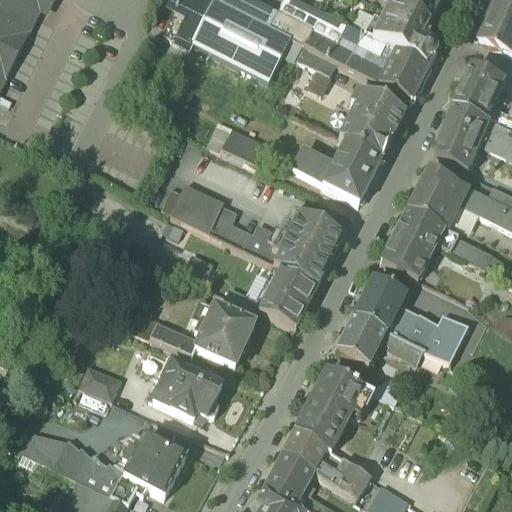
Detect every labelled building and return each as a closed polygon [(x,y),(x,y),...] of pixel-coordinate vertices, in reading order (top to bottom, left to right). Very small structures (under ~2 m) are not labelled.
[(0,0),(0,94),(39,18),(47,0),(0,0)] [(47,0),(39,18),(47,22),(57,0),(47,0)] [(174,18),(161,43),(189,57),(192,52),(213,9),(195,0),(173,0),(167,13),(173,16),(173,17),(174,18)] [(236,0),(217,0),(213,8),(267,36),(276,20),(236,0)] [(374,0),(372,5),(386,12),(391,2),(386,0),(374,0)] [(392,0),(391,2),(386,12),(387,12),(426,32),(442,0),(392,0)] [(511,5),(500,1),(479,49),(511,62),(511,5)] [(340,41),(344,32),(285,3),(277,18),(302,31),(312,36),(353,60),(353,61),(363,66),(383,77),(393,57),(383,52),(379,61),(358,50),(340,41)] [(213,8),(213,9),(192,52),(267,90),(289,47),(267,37),(267,36),(213,8)] [(424,37),(426,32),(387,12),(380,25),(372,21),(362,42),(383,52),(393,57),(428,75),(433,64),(433,63),(433,59),(432,56),(430,53),(423,49),(428,39),(424,37)] [(302,54),(311,36),(312,36),(302,31),(277,18),(276,20),(267,36),(267,37),(289,47),(302,54)] [(340,41),(358,50),(362,42),(344,32),(340,41)] [(353,60),(312,36),(311,36),(302,54),(303,54),(303,53),(331,69),(335,71),(355,81),(363,66),(353,61),(353,60)] [(358,50),(379,61),(383,52),(362,42),(358,50)] [(316,77),(329,84),(335,71),(331,69),(303,54),(302,54),(295,67),(316,77)] [(389,66),(383,77),(376,92),(410,109),(428,75),(393,57),(389,66)] [(355,81),(376,92),(383,77),(363,66),(355,81)] [(455,113),(486,127),(488,122),(492,115),(505,86),(473,71),(454,112),(455,113)] [(316,77),(304,102),(316,108),(329,84),(316,77)] [(343,149),(380,168),(389,150),(403,122),(356,97),(348,112),(353,115),(337,146),(343,149)] [(306,129),(316,108),(304,102),(293,123),(306,129)] [(481,154),(484,145),(491,129),(486,127),(455,113),(433,163),(469,179),(481,154)] [(502,135),(511,139),(511,113),(508,122),(502,135)] [(497,117),(492,115),(488,122),(493,125),(497,117)] [(493,125),(488,122),(486,127),(491,129),(502,135),(508,122),(497,117),(493,125)] [(511,139),(502,135),(491,129),(484,145),(491,148),(487,157),(511,168),(511,139)] [(208,154),(220,159),(231,136),(218,130),(208,154)] [(267,153),(231,136),(220,159),(256,177),(267,153)] [(481,154),(487,157),(491,148),(484,145),(481,154)] [(343,149),(330,175),(322,191),(320,194),(357,213),(380,168),(343,149)] [(292,176),(322,191),(330,175),(301,158),(292,176)] [(452,221),(457,212),(465,196),(427,176),(406,218),(443,237),(444,238),(448,231),(442,228),(447,218),(452,221)] [(486,206),(508,217),(511,219),(511,204),(504,201),(492,195),(486,206)] [(155,217),(169,224),(179,203),(165,196),(155,217)] [(486,206),(465,196),(457,212),(499,234),(508,217),(486,206)] [(169,224),(195,236),(203,218),(215,223),(220,213),(182,197),(179,203),(169,224)] [(235,220),(220,213),(215,223),(203,218),(195,236),(221,249),(230,231),(235,220)] [(399,230),(436,249),(443,237),(406,218),(405,217),(399,230)] [(511,240),(511,219),(508,217),(499,234),(511,240)] [(272,274),(279,277),(286,262),(305,225),(327,237),(327,236),(299,221),(298,222),(291,218),(274,252),(270,259),(277,262),(272,274)] [(286,262),(279,277),(315,294),(341,244),(339,244),(327,237),(305,225),(286,262)] [(379,270),(417,289),(435,252),(436,249),(399,230),(379,270)] [(221,249),(272,274),(277,262),(270,259),(274,252),(268,248),(272,240),(257,232),(252,243),(230,231),(221,249)] [(444,238),(443,237),(436,249),(435,252),(483,277),(491,262),(444,238)] [(181,282),(202,292),(212,270),(191,260),(181,282)] [(315,294),(279,277),(262,310),(257,320),(293,337),(294,337),(315,294)] [(371,286),(351,325),(383,341),(384,342),(397,316),(399,314),(405,303),(371,286)] [(225,305),(257,320),(262,310),(229,295),(225,305)] [(193,340),(199,343),(212,315),(199,309),(191,327),(197,330),(193,340)] [(475,335),(480,324),(454,311),(449,322),(475,335)] [(415,325),(416,322),(399,314),(397,316),(415,325)] [(199,343),(196,350),(192,359),(193,359),(233,378),(252,334),(212,315),(199,343)] [(441,323),(436,333),(416,322),(415,325),(397,316),(384,342),(421,360),(447,374),(466,336),(441,323)] [(127,339),(148,348),(157,328),(137,319),(127,339)] [(379,350),(383,341),(351,325),(334,359),(366,375),(379,350)] [(190,366),(193,359),(192,359),(196,350),(157,332),(158,329),(157,328),(148,348),(190,366)] [(386,358),(415,372),(421,360),(384,342),(383,341),(379,350),(388,354),(386,358)] [(147,407),(193,428),(196,422),(204,426),(213,425),(217,416),(213,408),(221,392),(167,366),(158,385),(161,386),(157,395),(154,394),(147,407)] [(78,395),(111,409),(120,387),(87,373),(78,395)] [(325,378),(300,426),(317,435),(316,437),(336,447),(349,423),(358,428),(371,402),(325,378)] [(371,402),(392,413),(403,391),(387,383),(378,388),(371,402)] [(196,422),(193,428),(201,432),(204,426),(196,422)] [(300,426),(294,437),(325,456),(330,460),(336,447),(316,437),(317,435),(300,426)] [(0,451),(21,462),(32,443),(19,430),(0,451)] [(281,461),(312,481),(325,456),(294,437),(281,461)] [(37,470),(51,477),(66,449),(33,442),(32,443),(21,462),(22,462),(29,466),(37,470)] [(76,489),(110,506),(120,511),(127,511),(133,502),(141,506),(146,497),(163,506),(172,489),(184,465),(143,444),(135,458),(128,454),(120,468),(128,472),(122,483),(119,481),(108,471),(105,473),(103,472),(92,462),(90,465),(88,464),(80,455),(78,457),(67,448),(66,449),(51,477),(76,489)] [(330,460),(325,456),(312,481),(354,508),(368,486),(330,460)] [(264,495),(289,511),(295,511),(306,492),(312,481),(281,461),(264,495)] [(22,462),(18,470),(25,473),(29,466),(22,462)] [(25,473),(32,476),(37,470),(29,466),(25,473)] [(106,511),(110,506),(76,489),(64,511),(106,511)] [(306,492),(295,511),(319,511),(307,505),(313,495),(306,492)] [(255,511),(289,511),(264,495),(263,496),(255,511)] [(369,511),(405,511),(406,511),(380,495),(369,511)]
